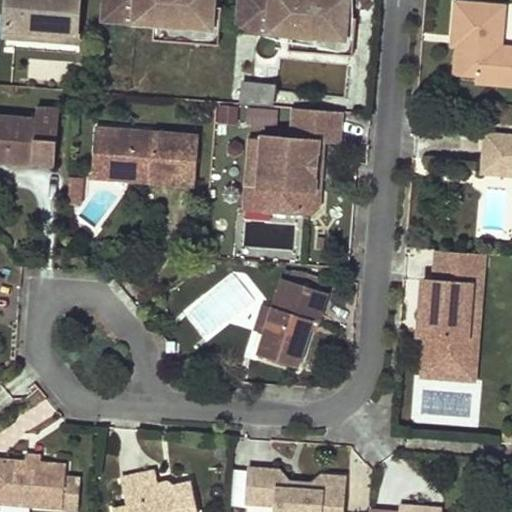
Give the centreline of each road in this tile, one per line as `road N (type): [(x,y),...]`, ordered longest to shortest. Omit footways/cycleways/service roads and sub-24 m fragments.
road 1 (residential): [(399,0),(362,385),(347,402),(309,415),(163,403)]
road 2 (residential): [(163,403),(87,403),(46,363),(43,306),(65,293),(92,294),(135,338),(152,387)]
